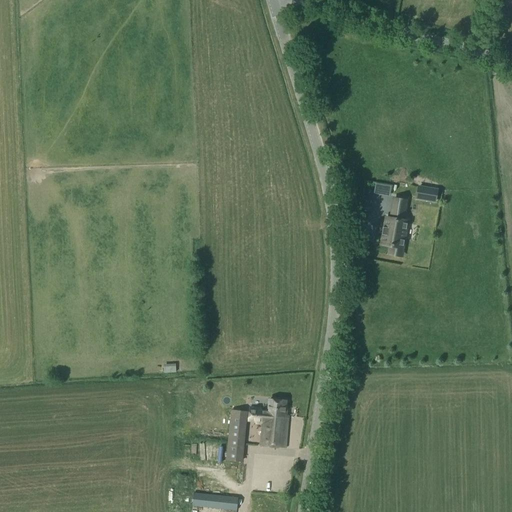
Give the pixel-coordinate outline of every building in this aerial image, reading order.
[(435,203),(438,191),(419,187),(419,188),(416,200),(435,203)] [(405,204),(392,202),(389,221),(385,221),(383,230),(382,230),(381,237),(382,237),(380,246),(400,249),(405,224),(401,224),(405,204)] [(260,446),(285,449),(288,416),(285,416),(286,410),(285,409),(286,402),(269,400),(268,412),(261,411),(261,409),(250,408),(248,421),(256,421),(256,424),(262,424),(260,446)] [(244,411),(231,410),(230,410),(225,460),(239,461),(244,411)] [(193,493),(192,506),(236,511),(237,498),(193,493)]
